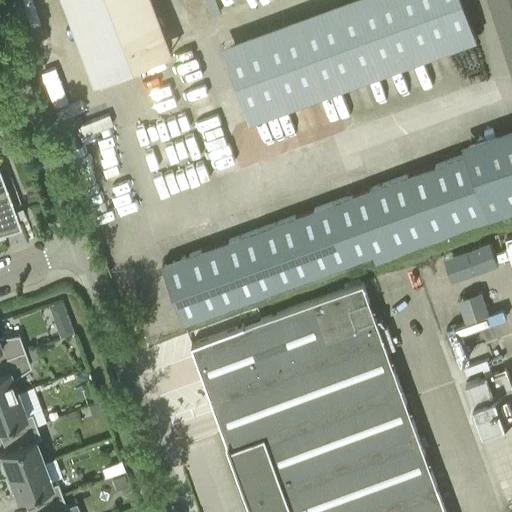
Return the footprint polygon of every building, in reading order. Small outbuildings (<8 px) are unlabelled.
[(153,0),(65,0),(96,81),(173,52),(153,0)] [(339,0),(223,37),(248,116),(479,43),(465,0),(339,0)] [(83,134),(113,123),(109,112),(79,123),(83,134)] [(511,123),(463,142),(466,150),(165,263),(164,262),(163,263),(184,320),(185,320),(185,319),(374,250),(376,256),(489,216),(511,207),(511,123)] [(1,130),(4,140),(17,135),(14,125),(1,130)] [(0,170),(0,229),(19,223),(0,170)] [(495,240),(447,254),(453,277),(502,264),(495,240)] [(447,511),(363,281),(193,344),(202,368),(254,511),(447,511)] [(450,337),(455,335),(464,358),(473,354),(465,332),(511,315),(508,305),(447,328),(450,337)] [(73,330),(69,318),(63,321),(58,329),(61,335),(73,330)] [(0,358),(24,349),(19,333),(0,335),(0,358)] [(24,349),(28,359),(38,355),(34,346),(24,349)] [(31,365),(24,349),(0,358),(0,397),(17,391),(12,378),(31,365)] [(483,429),(511,418),(511,404),(506,390),(511,388),(511,383),(506,367),(466,381),(483,429)] [(0,425),(1,425),(5,436),(36,424),(32,412),(26,414),(17,391),(0,397),(0,425)] [(103,414),(98,400),(88,404),(92,417),(103,414)] [(41,437),(36,424),(5,436),(9,447),(0,449),(0,455),(2,460),(0,460),(0,464),(4,475),(2,475),(3,476),(44,461),(35,439),(41,437)] [(109,462),(114,474),(124,470),(120,458),(109,462)] [(52,483),(44,461),(3,476),(3,477),(4,476),(9,490),(12,489),(16,498),(27,494),(31,505),(62,493),(58,481),(52,483)] [(128,485),(123,472),(111,476),(116,490),(128,485)] [(62,511),(61,508),(67,506),(62,493),(31,505),(33,511),(62,511)]
